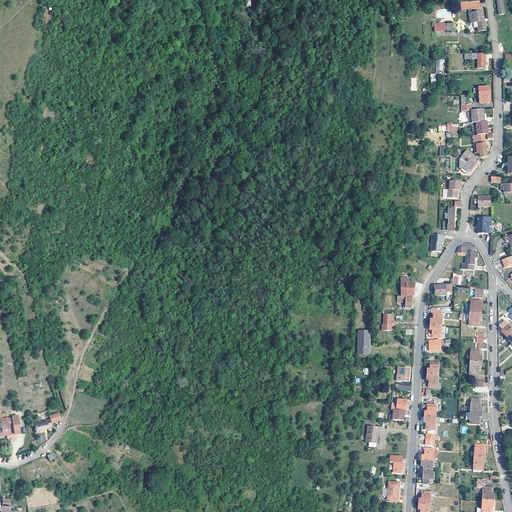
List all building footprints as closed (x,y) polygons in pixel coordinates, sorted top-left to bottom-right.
[(478,13),(473,13),(473,22),(474,22),(479,22),(480,27),(477,28),(478,32),(486,31),(483,12),(481,12),(480,1),(473,2),(473,8),(475,9),(477,11),(478,13)] [(473,8),(473,2),(470,3),(464,3),(465,10),(467,9),(467,10),(470,10),(470,9),(473,8)] [(446,24),(434,25),(434,30),(434,33),(446,33),(446,30),(446,24)] [(451,27),(451,24),(446,24),(446,30),(446,33),(454,32),(454,27),(451,27)] [(473,54),(473,59),(478,59),(478,69),(486,69),(486,65),(488,65),(488,60),(486,60),(486,54),(473,54)] [(443,60),(436,60),(436,72),(444,72),(443,60)] [(491,103),(490,87),(488,87),(484,87),(479,88),(480,103),(491,103)] [(465,105),(465,99),(462,99),(462,106),(461,106),(461,112),(472,111),(471,105),(465,105)] [(477,123),(485,122),(484,110),(472,111),(473,123),(477,123)] [(488,122),(485,122),(477,123),(479,135),(487,134),(490,134),(489,130),(488,122)] [(488,140),(487,134),(479,135),(476,136),(477,145),(486,144),(488,140)] [(488,157),(486,144),(477,145),(478,151),(480,151),(481,158),(488,157)] [(468,163),(475,155),(469,151),(463,158),(468,163)] [(475,155),(468,163),(463,169),(468,174),(477,164),(480,160),(475,155)] [(460,181),(449,181),(448,190),(447,190),(447,198),(457,198),(457,190),(460,190),(460,181)] [(511,183),(509,184),(508,184),(501,184),(501,189),(504,189),(504,192),(508,192),(509,192),(511,192),(511,183)] [(491,206),(491,197),(485,197),(484,198),(478,198),(478,206),(491,206)] [(449,209),(448,214),(448,222),(445,222),(443,222),(443,231),(454,231),(454,220),(454,209),(451,209),(449,209)] [(491,226),(491,221),(491,218),(477,218),(477,221),(477,233),(487,233),(495,232),(495,225),(491,226)] [(444,244),(444,236),(432,235),(431,252),(442,253),(442,244),(444,244)] [(468,248),(460,247),(457,253),(458,253),(463,253),(467,253),(466,256),(466,265),(463,264),(463,270),(474,271),(475,258),(475,254),(476,250),(472,250),(467,250),(468,248)] [(511,264),(511,256),(503,260),(506,267),(511,264)] [(452,285),(453,278),(453,274),(448,273),(444,285),(452,285)] [(407,296),(411,297),(415,297),(415,283),(408,282),(407,296)] [(423,284),(415,283),(415,297),(418,297),(423,284)] [(451,295),(451,285),(435,286),(436,297),(447,296),(446,295),(451,295)] [(483,289),(476,288),(475,296),(482,297),(483,289)] [(415,297),(411,297),(397,297),(397,302),(404,303),(403,310),(412,311),(412,309),(413,309),(413,306),(414,307),(415,297)] [(471,305),(470,314),(482,314),(482,305),(480,305),(480,302),(471,301),(471,305)] [(431,325),(442,326),(443,314),(441,314),(439,313),(439,308),(432,308),(431,313),(434,313),(433,320),(431,320),(431,325)] [(481,319),(482,314),(470,314),(470,326),(479,326),(479,319),(481,319)] [(391,323),(391,315),(383,315),(383,325),(382,325),(382,331),(391,331),(391,327),(391,323)] [(506,336),(507,337),(509,335),(511,332),(511,328),(509,326),(505,323),(500,327),(503,331),(502,332),(506,336)] [(441,338),(442,326),(431,325),(430,330),(433,331),(432,338),(441,338)] [(369,332),(358,331),(357,353),(368,354),(369,332)] [(428,339),(429,351),(441,351),(441,339),(428,339)] [(470,362),(482,363),(482,358),(479,358),(480,351),(471,350),(471,359),(470,362)] [(481,368),(482,363),(470,362),(470,374),(478,375),(479,368),(481,368)] [(428,375),(439,376),(440,363),(431,363),(430,370),(428,370),(428,375)] [(404,369),(404,366),(398,366),(397,381),(408,382),(409,369),(404,369)] [(439,376),(428,375),(427,380),(430,381),(429,387),(441,388),(441,384),(439,383),(439,376)] [(408,401),(397,400),(396,410),(407,411),(407,408),(407,403),(408,401)] [(471,404),(471,412),(482,412),(482,407),(480,407),(480,400),(471,400),(471,404)] [(425,417),(436,418),(437,405),(428,405),(428,412),(425,412),(425,417)] [(62,418),(60,411),(52,413),(54,420),(62,418)] [(405,412),(394,411),(393,420),(404,421),(405,412)] [(482,412),(471,412),(470,424),(479,425),(479,422),(481,422),(481,420),(487,420),(488,413),(482,412)] [(13,415),(16,429),(17,428),(18,432),(24,431),(21,414),(20,414),(17,415),(13,415)] [(13,429),(16,429),(13,415),(9,416),(9,420),(5,421),(3,421),(3,426),(0,427),(1,434),(9,433),(13,432),(13,429)] [(41,420),(43,429),(46,428),(46,427),(46,426),(54,424),(52,417),(41,420)] [(435,430),(436,418),(425,417),(424,422),(427,423),(427,430),(435,430)] [(475,445),(475,457),(486,458),(486,453),(484,453),(484,445),(475,445)] [(422,461),(433,462),(434,450),(425,449),(425,456),(422,456),(422,461)] [(486,463),(486,458),(475,457),(474,466),(470,466),(470,469),(474,470),(483,470),(483,468),(485,468),(485,463),(486,463)] [(433,469),(433,462),(422,461),(422,466),(424,466),(424,473),(425,474),(425,480),(435,480),(435,474),(433,474),(433,469)] [(402,463),(394,463),(393,473),(401,473),(401,471),(403,471),(404,464),(402,464),(402,463)] [(484,479),(476,479),(475,494),(483,495),(484,488),(484,484),(484,479)] [(400,483),(389,483),(388,500),(399,501),(400,483)] [(483,495),(483,500),(488,501),(494,501),(495,496),(492,495),(492,488),(484,488),(483,495)] [(420,499),(419,504),(431,505),(431,493),(422,492),(422,499),(420,499)] [(488,501),(483,500),(482,509),(482,511),(490,511),(491,506),(494,506),(494,501),(488,501)]
